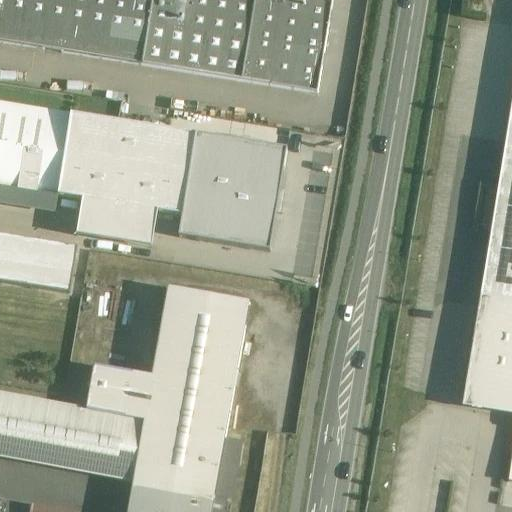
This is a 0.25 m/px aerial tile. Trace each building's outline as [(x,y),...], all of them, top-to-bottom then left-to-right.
[(0,0),(0,43),(317,94),(332,0),(0,0)] [(0,97),(9,99),(10,84),(0,83),(0,97)] [(52,107),(92,107),(92,95),(52,95),(52,107)] [(71,116),(0,104),(0,188),(58,197),(71,116)] [(511,106),(482,295),(511,299),(511,106)] [(195,136),(71,116),(58,197),(183,218),(195,136)] [(0,247),(0,287),(83,302),(90,264),(0,247)] [(250,305),(169,291),(153,379),(95,369),(87,413),(225,439),(250,305)] [(511,299),(482,295),(464,410),(511,416),(511,299)] [(43,401),(23,398),(22,401),(0,397),(0,460),(134,485),(214,500),(225,439),(87,413),(42,405),(43,401)] [(212,511),(214,500),(134,485),(128,511),(212,511)]
